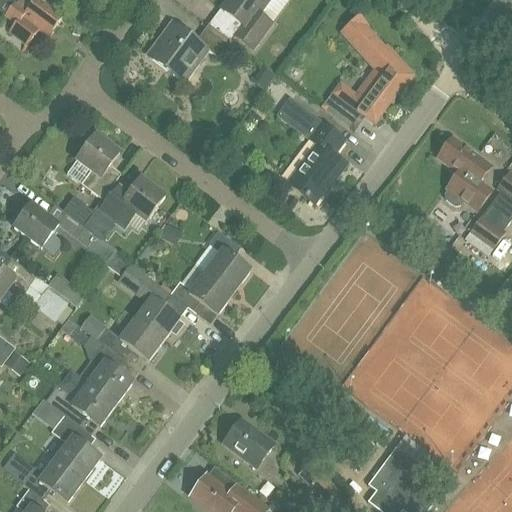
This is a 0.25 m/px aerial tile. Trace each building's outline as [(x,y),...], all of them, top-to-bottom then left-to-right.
[(16,0),(5,16),(6,16),(17,25),(10,34),(26,46),(27,47),(39,31),(46,36),(49,32),(52,33),(57,27),(60,22),(66,14),(46,0),(16,0)] [(242,26),(235,37),(254,51),(272,26),(259,16),(270,0),(232,0),(223,13),(242,26)] [(341,84),(332,95),(321,110),(351,132),(362,117),(375,127),(413,75),(361,18),(343,34),(379,73),(377,75),(375,74),(358,97),(341,84)] [(231,42),(208,26),(207,25),(195,41),(172,24),(148,58),(177,79),(201,47),(218,59),(231,42)] [(291,102),(284,112),(280,118),(318,147),(288,186),(314,205),(331,182),(333,183),(346,166),(334,157),(344,142),(291,102)] [(87,149),(77,162),(67,176),(103,202),(122,176),(111,167),(120,155),(106,144),(108,141),(95,132),(84,147),(87,149)] [(438,159),(437,161),(451,171),(449,173),(454,177),(444,190),(445,191),(442,195),(443,200),(454,208),(459,207),(462,203),(476,214),(491,193),(479,184),(489,170),(480,163),(481,162),(452,140),(446,148),(442,149),(437,156),(438,159)] [(238,152),(230,146),(226,151),(220,159),(238,173),(243,166),(233,158),(238,152)] [(511,176),(509,174),(495,192),(511,204),(511,176)] [(119,186),(100,212),(121,228),(132,213),(146,224),(165,198),(141,180),(130,194),(119,186)] [(72,199),(62,212),(70,218),(84,228),(84,227),(93,215),(72,199)] [(41,250),(58,227),(31,206),(22,218),(20,216),(17,217),(12,223),(13,226),(15,228),(13,230),(41,250)] [(469,234),(493,252),(505,235),(481,217),(469,234)] [(117,253),(70,218),(61,229),(89,250),(88,251),(108,266),(117,253)] [(219,234),(209,246),(221,254),(206,273),(235,295),(251,273),(234,260),(241,250),(219,234)] [(94,293),(108,266),(93,258),(79,286),(94,293)] [(11,260),(3,271),(0,268),(0,300),(8,290),(21,300),(36,279),(11,260)] [(135,319),(137,321),(165,342),(171,334),(176,337),(184,327),(179,323),(180,322),(163,310),(172,298),(171,297),(130,266),(117,285),(133,296),(136,293),(148,302),(145,306),(135,319)] [(235,295),(206,273),(191,293),(180,285),(171,297),(172,298),(193,314),(200,305),(217,318),(235,295)] [(124,311),(117,320),(128,329),(120,340),(106,329),(97,341),(103,346),(124,362),(131,352),(148,364),(165,342),(137,321),(135,319),(124,311)] [(61,332),(69,338),(75,329),(68,323),(61,332)] [(0,364),(13,348),(0,338),(0,364)] [(103,346),(90,363),(78,378),(87,384),(116,406),(133,385),(116,372),(124,362),(103,346)] [(15,354),(8,363),(23,374),(29,365),(15,354)] [(87,384),(78,378),(70,371),(59,386),(58,386),(45,403),(65,418),(75,426),(82,417),(99,429),(116,406),(87,384)] [(75,426),(65,418),(52,435),(68,446),(57,461),(85,482),(101,460),(85,448),(92,438),(91,437),(75,426)] [(255,470),(273,446),(241,422),(223,447),(255,470)] [(382,468),(367,489),(374,494),(367,504),(368,504),(377,511),(428,511),(433,505),(417,493),(424,483),(389,458),(382,468)] [(85,482),(57,461),(45,476),(36,469),(23,486),(29,491),(42,500),(49,491),(68,505),(85,482)] [(266,511),(267,511),(236,488),(230,496),(207,478),(204,481),(201,479),(197,480),(189,490),(190,494),(193,496),(190,501),(204,511),(266,511)] [(337,511),(348,502),(326,478),(310,492),(322,505),(318,509),(316,506),(310,511),(337,511)] [(46,511),(50,506),(42,500),(29,491),(17,508),(22,511),(46,511)]
